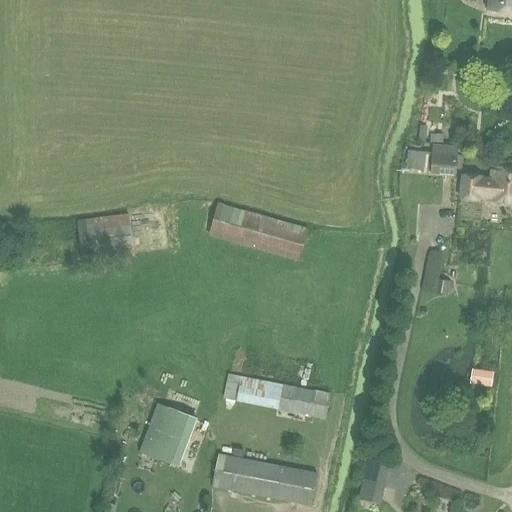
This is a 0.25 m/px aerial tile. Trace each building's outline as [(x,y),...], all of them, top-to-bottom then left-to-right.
[(511,0),(491,0),(491,8),(511,9),(511,0)] [(444,133),(432,133),(432,141),(444,141),(444,133)] [(457,154),(409,149),(405,169),(430,172),(430,174),(455,175),(457,154)] [(490,197),(511,199),(511,165),(494,163),(492,175),(482,174),(482,173),(463,171),(461,194),(480,196),(480,193),(490,195),(490,197)] [(219,202),(207,234),(298,261),(310,229),(219,202)] [(76,222),(82,264),(132,257),(128,215),(76,222)] [(418,282),(438,283),(439,260),(420,259),(418,282)] [(436,294),(445,296),(448,282),(439,280),(436,294)] [(472,369),(470,384),(477,385),(480,370),(472,369)] [(238,375),(232,401),(324,418),(330,393),(238,375)] [(162,407),(144,451),(179,464),(195,421),(162,407)] [(219,454),(212,486),(310,505),(317,473),(219,454)] [(368,460),(362,486),(380,491),(386,465),(368,460)] [(457,511),(457,498),(447,498),(447,511),(457,511)]
